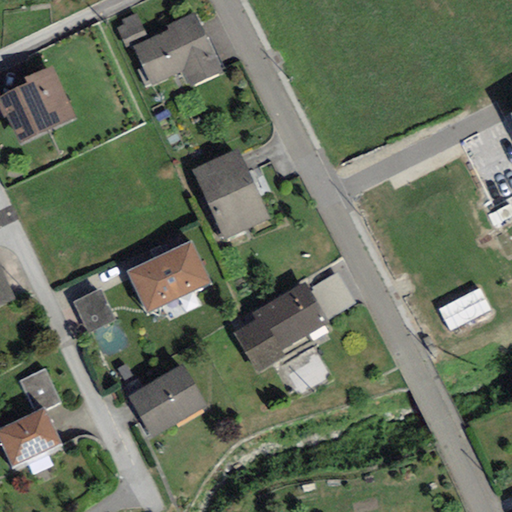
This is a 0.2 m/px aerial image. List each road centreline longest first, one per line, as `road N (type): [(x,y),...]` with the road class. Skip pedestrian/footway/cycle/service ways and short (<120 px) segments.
road 1 (residential): [(487,511),(225,0)]
road 2 (residential): [(0,202),(134,472),(131,489),(99,511)]
road 3 (residential): [(125,0),(0,60)]
